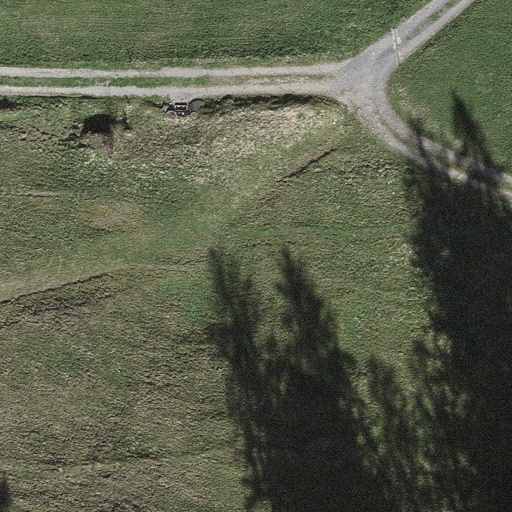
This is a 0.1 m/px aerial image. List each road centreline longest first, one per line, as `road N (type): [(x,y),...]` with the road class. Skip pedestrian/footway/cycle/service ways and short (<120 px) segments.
road 1 (track): [(353,77),(0,82)]
road 2 (track): [(353,77),(404,136),(511,184)]
road 3 (track): [(456,0),(353,77)]
